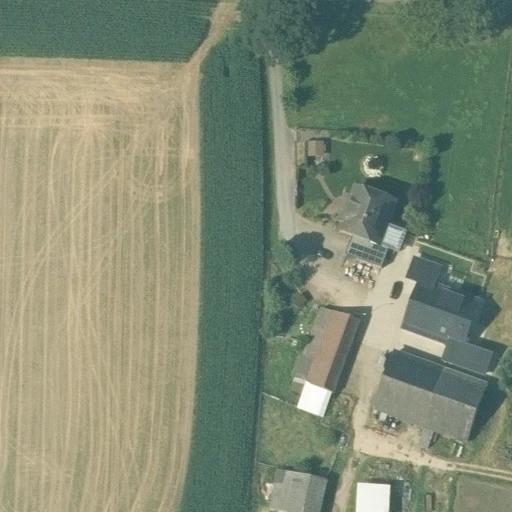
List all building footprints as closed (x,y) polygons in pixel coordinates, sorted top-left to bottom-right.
[(303,142),(324,142),(325,132),(304,132),(303,142)] [(307,157),(324,157),(324,143),(307,143),(307,157)] [(394,203),(356,190),(340,232),(354,237),(347,256),(350,258),(357,239),(379,246),(394,203)] [(379,246),(357,239),(350,258),(382,269),(389,250),(379,246)] [(479,304),(419,283),(402,331),(451,348),(462,352),(479,304)] [(358,324),(321,311),(304,358),(316,362),(312,373),(337,382),(358,324)] [(451,348),(402,331),(374,410),(423,427),(442,374),(451,348)] [(337,382),(312,373),(303,398),(328,407),(337,382)] [(486,390),(442,374),(423,427),(468,443),(486,390)] [(321,511),(328,473),(281,465),(273,510),(286,511),(321,511)] [(351,487),(351,511),(385,511),(385,487),(351,487)]
